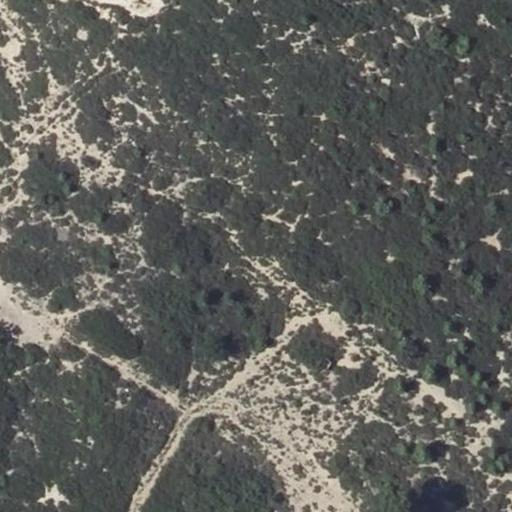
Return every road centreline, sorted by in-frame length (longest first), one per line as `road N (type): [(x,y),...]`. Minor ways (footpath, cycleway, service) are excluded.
road 1 (track): [(0,296),(181,409),(142,511)]
road 2 (track): [(181,409),(319,308)]
